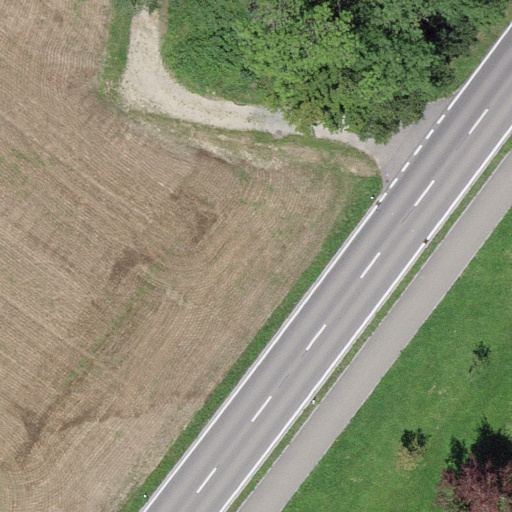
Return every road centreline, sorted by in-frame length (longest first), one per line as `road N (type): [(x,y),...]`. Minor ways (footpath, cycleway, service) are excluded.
road 1 (primary): [(184,511),(511,81)]
road 2 (track): [(451,162),(397,134),(201,111),(118,8),(120,0)]
